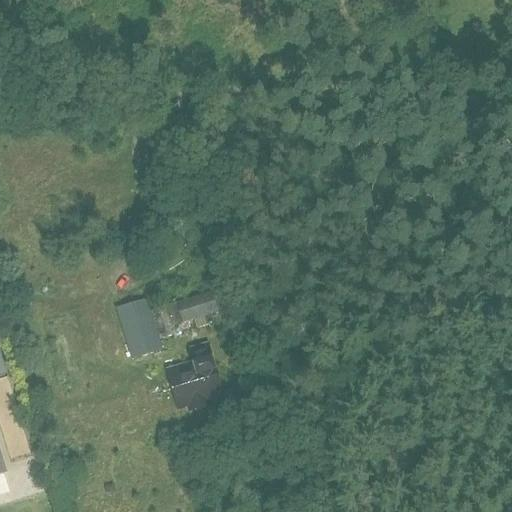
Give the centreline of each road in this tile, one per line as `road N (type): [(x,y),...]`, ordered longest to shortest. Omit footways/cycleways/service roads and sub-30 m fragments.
road 1 (track): [(511,85),(0,100)]
road 2 (track): [(137,96),(132,204),(118,265),(94,301),(104,339)]
